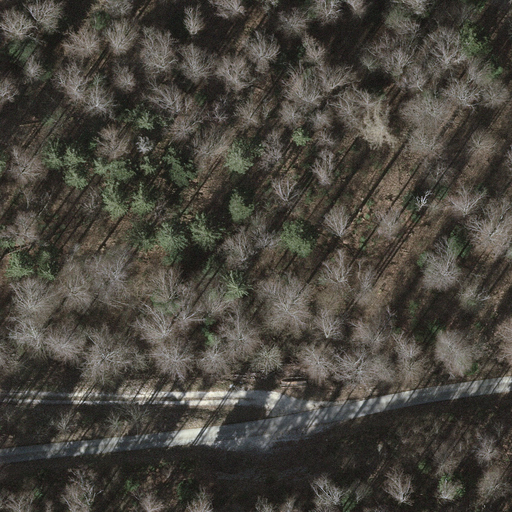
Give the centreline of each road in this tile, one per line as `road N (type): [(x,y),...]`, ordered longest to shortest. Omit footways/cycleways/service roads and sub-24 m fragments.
road 1 (track): [(0,459),(511,382)]
road 2 (track): [(0,394),(253,398),(311,417)]
